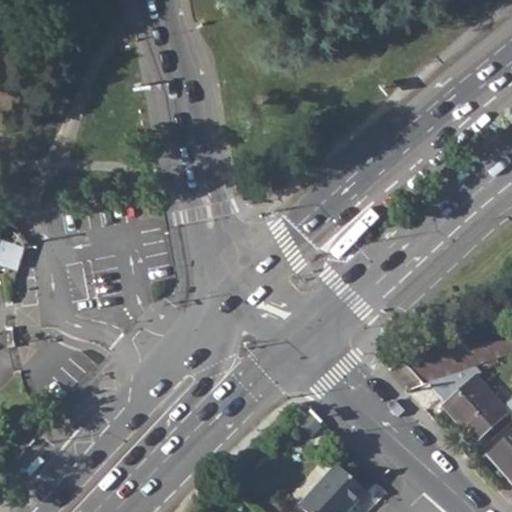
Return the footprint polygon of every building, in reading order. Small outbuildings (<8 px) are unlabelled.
[(0,266),(15,272),(23,246),(0,238),(0,266)] [(511,352),(511,339),(431,348),(402,362),(422,384),(443,377),(473,366),(511,352)] [(478,373),(473,366),(443,377),(457,393),(442,406),(474,442),(506,413),(502,408),(474,376),(478,373)] [(506,413),(511,419),(511,399),(502,408),(506,413)] [(511,433),(486,456),(511,484),(511,433)] [(43,461),(37,455),(23,470),(26,473),(30,477),(43,461)] [(345,511),(364,493),(335,465),(297,505),(304,511),(345,511)]
